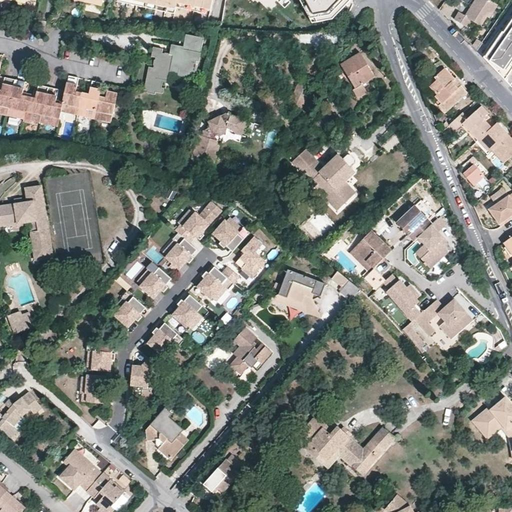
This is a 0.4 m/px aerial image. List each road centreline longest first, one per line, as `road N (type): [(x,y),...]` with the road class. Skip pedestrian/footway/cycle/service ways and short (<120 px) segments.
road 1 (tertiary): [(388,0),(406,87),(511,329)]
road 2 (tertiary): [(413,0),(511,103)]
road 3 (residential): [(0,44),(123,75)]
